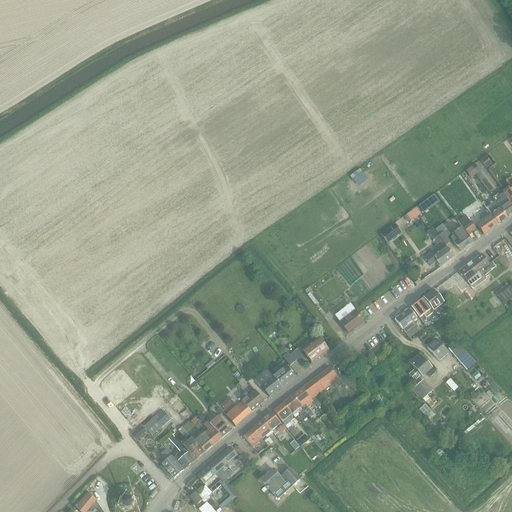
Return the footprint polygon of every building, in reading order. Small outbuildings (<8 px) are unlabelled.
[(486,156),(479,161),(486,169),(492,164),(486,156)] [(474,164),(469,168),(475,175),(480,171),(474,164)] [(469,168),(465,171),(470,178),(475,175),(469,168)] [(511,185),(502,193),(511,205),(511,185)] [(500,199),(495,203),(507,218),(511,213),(511,205),(502,193),(498,196),(500,199)] [(426,200),(419,205),(424,213),(432,207),(426,200)] [(485,208),(486,210),(497,225),(507,218),(495,203),(494,201),(485,208)] [(415,208),(406,215),(411,221),(420,214),(415,208)] [(483,235),(497,225),(486,210),(479,215),(483,221),(476,226),(483,235)] [(467,219),(459,225),(461,228),(467,235),(475,229),(467,219)] [(388,228),(380,234),(387,244),(389,242),(395,238),(388,228)] [(431,237),(433,240),(432,240),(435,243),(440,239),(437,236),(438,236),(432,228),(426,232),(430,237),(431,237)] [(453,236),(450,239),(455,245),(454,245),(460,252),(473,243),(467,235),(461,228),(452,235),(453,236)] [(440,239),(445,246),(450,242),(446,237),(449,235),(445,230),(438,236),(437,236),(440,239)] [(430,254),(424,259),(430,266),(436,262),(439,266),(440,267),(453,257),(445,246),(440,239),(435,243),(438,248),(430,254)] [(488,265),(480,255),(458,271),(470,287),(482,278),(478,273),(488,265)] [(511,264),(500,273),(511,287),(511,264)] [(443,304),(433,291),(423,299),(432,312),(443,304)] [(432,314),(421,300),(411,308),(419,319),(423,316),(426,319),(429,316),(434,323),(438,321),(433,314),(432,314)] [(334,316),(348,335),(364,323),(349,305),(334,316)] [(409,309),(394,320),(401,330),(402,329),(405,333),(408,338),(417,331),(414,327),(411,323),(416,319),(409,309)] [(273,329),(266,335),(271,342),(278,336),(273,329)] [(311,364),(328,351),(319,339),(309,346),(307,344),(304,347),(305,349),(302,352),(311,364)] [(439,361),(448,353),(436,339),(427,348),(439,361)] [(467,370),(474,363),(456,342),(448,349),(467,370)] [(289,366),(302,356),(297,350),(289,356),(287,353),(282,357),(289,366)] [(414,380),(420,375),(421,377),(425,373),(430,378),(435,374),(419,355),(409,363),(415,369),(408,374),(414,380)] [(268,398),(294,377),(286,367),(273,377),(267,370),(254,380),(268,398)] [(329,368),(302,389),(310,400),(311,400),(315,405),(318,409),(324,404),(317,395),(328,387),(329,389),(339,381),(329,368)] [(246,372),(242,375),(248,382),(252,379),(246,372)] [(374,373),(369,377),(373,383),(379,379),(374,373)] [(423,381),(414,389),(423,399),(426,402),(429,399),(427,396),(432,391),(423,381)] [(302,389),(292,396),(295,400),(301,408),(306,414),(307,413),(309,416),(312,414),(308,408),(312,405),(313,406),(315,405),(311,400),(310,400),(302,389)] [(235,427),(264,402),(254,391),(248,396),(246,393),(239,399),(242,402),(234,409),(225,416),(235,427)] [(292,396),(287,400),(283,404),(291,415),(292,417),(293,416),(298,413),(297,411),(301,408),(292,396)] [(229,397),(220,405),(225,411),(234,404),(229,397)] [(385,398),(371,410),(377,417),(391,405),(385,398)] [(283,404),(272,412),(284,427),(285,426),(287,429),(288,429),(290,428),(288,427),(291,425),(292,427),(297,423),(295,419),(293,416),(292,417),(291,415),(283,404)] [(391,405),(377,418),(384,425),(397,413),(391,405)] [(262,421),(271,431),(275,427),(281,434),(285,430),(271,413),(262,421)] [(397,413),(384,425),(390,432),(404,420),(397,413)] [(201,414),(197,417),(202,423),(206,420),(201,414)] [(203,425),(208,430),(209,432),(210,431),(213,434),(212,434),(218,441),(231,431),(218,416),(210,424),(208,421),(203,425)] [(480,419),(460,435),(462,437),(482,421),(480,419)] [(404,420),(390,432),(395,439),(409,428),(404,420)] [(271,431),(262,421),(252,429),(262,439),(266,436),(267,438),(269,436),(268,434),(271,431)] [(135,440),(147,431),(142,426),(130,435),(135,440)] [(182,428),(178,431),(182,437),(183,436),(186,439),(189,436),(182,428)] [(409,428),(395,439),(399,447),(415,435),(409,428)] [(252,429),(243,437),(254,449),(259,444),(260,445),(264,442),(262,439),(252,429)] [(208,430),(194,442),(204,453),(210,448),(218,441),(212,434),(213,434),(210,431),(209,432),(208,430)] [(415,435),(399,447),(406,455),(421,443),(415,435)] [(185,470),(194,462),(179,443),(172,436),(168,439),(175,447),(180,453),(174,457),(185,470)] [(304,436),(300,440),(303,444),(308,440),(304,436)] [(204,453),(194,442),(191,438),(187,442),(185,440),(181,444),(195,460),(204,453)] [(333,438),(318,450),(324,457),(338,444),(333,438)] [(294,442),(290,445),(295,451),(299,448),(294,442)] [(421,443),(406,455),(412,463),(427,451),(421,443)] [(338,444),(324,457),(330,464),(344,451),(338,444)] [(511,460),(500,446),(490,453),(498,462),(505,472),(511,466),(511,460)] [(174,479),(183,471),(165,450),(162,447),(159,449),(162,453),(160,454),(166,461),(161,464),(174,479)] [(219,457),(226,466),(226,465),(232,472),(242,464),(238,460),(235,462),(232,460),(237,456),(229,448),(219,457)] [(344,451),(330,464),(336,472),(352,460),(344,451)] [(427,451),(412,463),(418,470),(433,458),(427,451)] [(490,453),(481,461),(496,479),(505,472),(490,453)] [(226,466),(219,457),(208,467),(215,475),(219,480),(220,479),(223,483),(227,480),(229,478),(222,470),(226,466)] [(352,460),(336,472),(342,480),(358,468),(352,460)] [(481,461),(471,470),(484,488),(496,479),(481,461)] [(215,475),(208,467),(197,477),(204,485),(205,485),(212,493),(222,484),(214,476),(215,475)] [(273,470),(261,481),(273,494),(278,500),(285,493),(280,488),(284,484),(283,483),(286,481),(292,487),(300,479),(289,468),(279,478),(273,470)] [(358,468),(342,480),(349,488),(363,476),(358,468)] [(471,470),(461,477),(475,496),(484,488),(471,470)] [(363,476),(349,488),(355,495),(370,483),(363,476)] [(461,477),(452,484),(466,501),(475,496),(461,477)] [(370,483),(355,495),(361,503),(376,491),(370,483)] [(452,484),(442,492),(456,511),(466,501),(452,484)] [(376,491),(361,503),(367,510),(382,498),(376,491)] [(442,492),(432,501),(440,511),(454,511),(456,511),(442,492)] [(75,508),(80,511),(86,511),(96,500),(88,493),(75,508)] [(192,496),(190,498),(193,501),(197,506),(199,508),(200,509),(205,504),(202,501),(195,493),(192,496)] [(119,503),(119,504),(120,507),(121,508),(123,509),(125,510),(126,510),(128,510),(129,510),(130,510),(132,509),(132,508),(133,507),(133,506),(134,505),(134,504),(134,503),(134,502),(134,500),(133,499),(133,498),(132,497),(129,496),(129,495),(128,495),(126,495),(125,495),(123,496),(122,497),(121,497),(121,498),(120,499),(120,500),(119,501),(119,502),(119,503)] [(440,511),(432,501),(422,508),(424,511),(440,511)]
